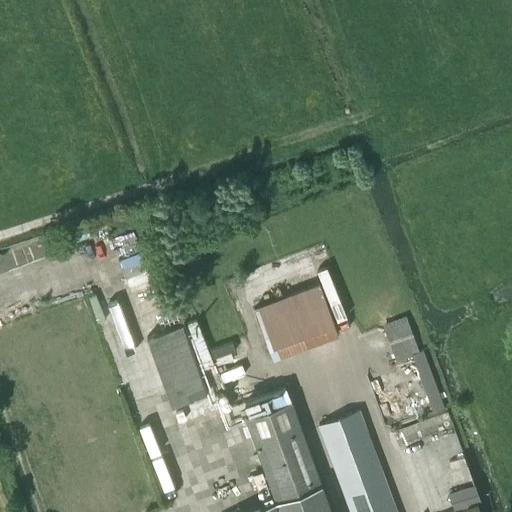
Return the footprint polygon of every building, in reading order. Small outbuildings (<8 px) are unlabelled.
[(317,283),(254,306),(273,358),(336,335),(317,283)] [(405,315),(385,322),(398,359),(411,354),(419,352),(419,350),(405,315)] [(181,323),(147,335),(165,383),(172,404),(207,391),(199,371),(181,323)] [(419,352),(411,354),(433,413),(444,409),(422,349),(419,350),(419,352)] [(245,415),(275,498),(237,511),(330,511),(290,399),(245,415)] [(352,511),(396,511),(359,409),(320,424),(352,511)] [(474,485),(449,493),(455,509),(480,500),(474,485)]
